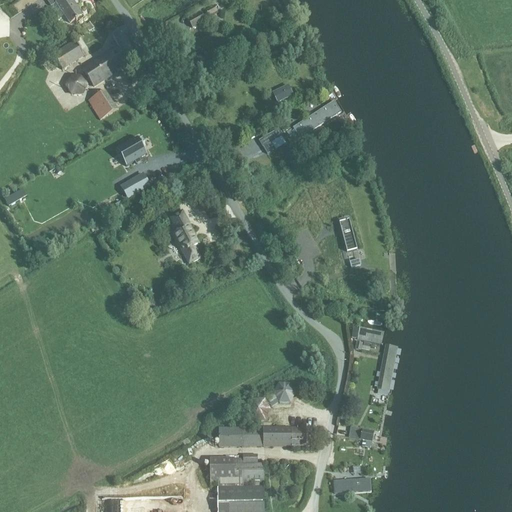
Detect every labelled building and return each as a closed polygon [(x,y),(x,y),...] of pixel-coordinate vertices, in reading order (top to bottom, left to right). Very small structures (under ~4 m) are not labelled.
[(56,4),(70,25),(83,16),(71,0),(51,0),(48,3),(51,8),(56,4)] [(201,14),(188,22),(192,29),(205,22),(201,14)] [(85,27),(89,33),(94,30),(90,24),(85,27)] [(137,61),(121,34),(113,38),(119,47),(83,70),(94,88),(137,61)] [(84,57),(75,43),(54,58),(63,72),(84,57)] [(88,85),(82,77),(71,78),(66,87),(71,96),(83,96),(88,85)] [(288,87),(273,95),(278,104),(293,96),(288,87)] [(114,106),(105,92),(89,103),(101,122),(119,111),(116,105),(114,106)] [(349,122),(332,94),(267,135),(285,163),(349,122)] [(137,138),(116,150),(127,168),(147,156),(137,138)] [(274,152),(269,145),(263,148),(267,155),(274,152)] [(131,182),(119,189),(126,202),(138,194),(131,182)] [(195,238),(182,213),(170,220),(178,233),(174,235),(180,245),(179,246),(189,265),(200,259),(194,248),(198,246),(194,239),(195,238)] [(361,266),(349,221),(340,224),(352,269),(352,267),(360,265),(360,266),(361,266)] [(398,406),(409,350),(378,343),(368,397),(398,406)] [(280,404),(291,403),(295,394),(290,385),(279,386),(274,395),(280,404)] [(271,412),(265,401),(252,401),(246,412),(253,423),(265,423),(271,412)] [(244,409),(233,409),(233,424),(245,423),(244,409)] [(312,448),(312,429),(262,430),(262,448),(312,448)] [(220,449),(262,448),(262,430),(220,430),(220,449)] [(374,434),(363,432),(361,440),(372,443),(374,434)] [(258,464),(258,456),(243,456),(243,461),(243,465),(258,464)] [(211,486),(265,485),(264,465),(243,466),(243,465),(243,461),(210,461),(211,486)] [(383,465),(326,465),(325,502),(371,504),(373,497),(379,479),(383,470),(383,465)] [(265,511),(265,489),(219,490),(219,511),(265,511)] [(148,511),(149,498),(105,499),(105,511),(148,511)]
